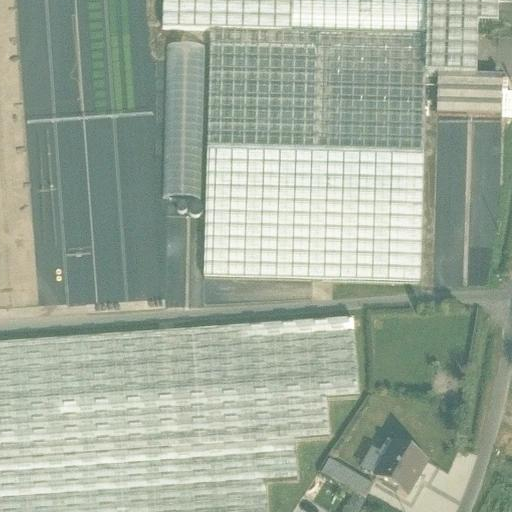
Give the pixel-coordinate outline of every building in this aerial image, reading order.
[(426,38),(291,35),(291,0),(162,0),(162,32),(210,33),(207,150),(423,155),(425,77),(426,38)] [(291,0),(291,35),(426,38),(427,0),(291,0)] [(473,0),(427,0),(426,38),(425,77),(437,78),(476,79),(477,28),(497,28),(498,1),(474,0),(473,0)] [(161,200),(200,202),(205,49),(166,48),(161,200)] [(437,78),(436,117),(501,119),(502,80),(476,79),(437,78)] [(423,155),(207,150),(203,282),(419,288),(423,155)] [(353,324),(0,348),(0,511),(266,511),(265,487),(297,484),(294,445),(329,442),(326,404),(358,402),(353,324)] [(388,461),(375,483),(406,501),(426,466),(396,448),(388,461)] [(360,474),(375,483),(388,461),(373,452),(360,474)] [(336,485),(343,473),(327,463),(320,475),(336,485)] [(372,490),(343,473),(336,485),(365,502),(372,490)]
